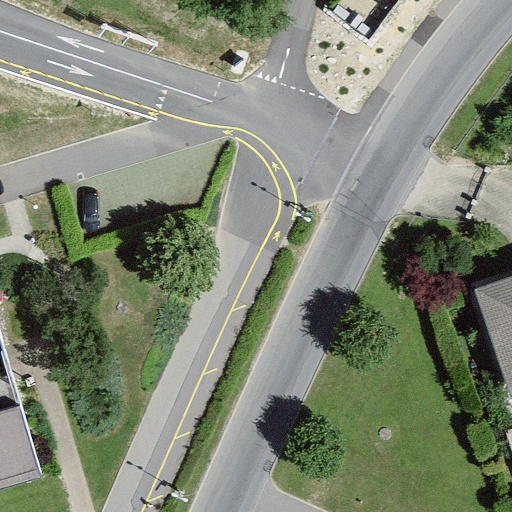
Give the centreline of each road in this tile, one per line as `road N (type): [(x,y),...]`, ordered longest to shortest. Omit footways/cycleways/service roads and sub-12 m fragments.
road 1 (tertiary): [(225,511),(376,185)]
road 2 (residential): [(376,185),(312,132),(256,109),(294,0)]
road 3 (tertiary): [(376,185),(503,0)]
